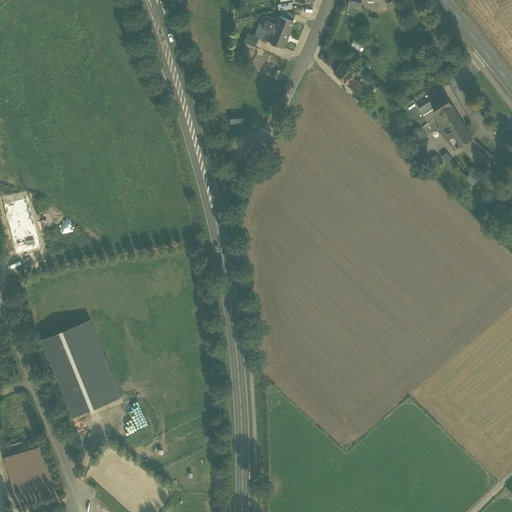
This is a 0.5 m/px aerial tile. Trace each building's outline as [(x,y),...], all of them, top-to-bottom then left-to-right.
[(361,10),(363,3),(350,0),(348,0),(347,7),(361,10)] [(397,0),(392,0),(387,5),(391,10),(400,3),(397,0)] [(280,15),(293,20),(295,14),(283,9),(280,15)] [(276,25),(273,32),(270,42),(283,47),(293,20),(280,15),(278,21),(276,25)] [(265,36),(267,30),(260,27),(262,20),(276,25),(278,21),(265,16),(262,17),(254,35),(256,36),(260,37),(261,38),(262,35),(265,36)] [(273,32),(276,25),(262,20),(260,27),(267,30),(273,32)] [(264,39),(270,42),(273,32),(267,30),(265,36),(264,39)] [(244,42),(256,47),(260,37),(256,36),(254,35),(252,34),(247,33),(244,42)] [(354,39),(351,45),(361,51),(365,45),(354,39)] [(346,84),(358,93),(361,89),(364,86),(358,81),(352,77),(356,71),(342,60),(333,72),(347,83),(346,84)] [(361,89),(369,97),(376,88),(368,81),(366,82),(361,78),(358,81),(364,86),(361,89)] [(433,108),(437,114),(451,105),(444,95),(430,104),(433,108)] [(406,112),(416,105),(417,105),(413,98),(400,107),(406,112)] [(420,111),(423,115),(433,108),(430,104),(428,105),(419,110),(420,111)] [(406,112),(412,116),(420,111),(419,110),(416,105),(406,112)] [(460,119),(451,105),(437,114),(447,128),(460,119)] [(437,114),(433,108),(423,115),(422,115),(426,121),(430,118),(437,114)] [(412,116),(422,124),(426,121),(422,115),(423,115),(420,111),(412,116)] [(447,128),(437,114),(430,118),(437,128),(440,133),(443,131),(447,128)] [(430,118),(426,121),(422,124),(418,127),(425,137),(437,128),(430,118)] [(464,126),(460,119),(447,128),(443,131),(455,149),(456,149),(454,146),(462,141),(464,143),(471,138),(464,126)] [(425,137),(418,127),(408,137),(413,144),(425,137)] [(454,146),(456,149),(464,143),(462,141),(454,146)] [(473,154),(483,163),(488,157),(478,148),(473,154)] [(446,152),(440,157),(445,163),(451,158),(446,152)] [(475,167),(465,180),(472,186),(483,173),(475,167)] [(28,199),(4,204),(16,253),(40,247),(28,199)] [(41,338),(72,416),(121,397),(89,319),(41,338)] [(4,457),(11,482),(50,470),(42,445),(4,457)] [(50,470),(11,482),(15,494),(53,482),(50,470)]
